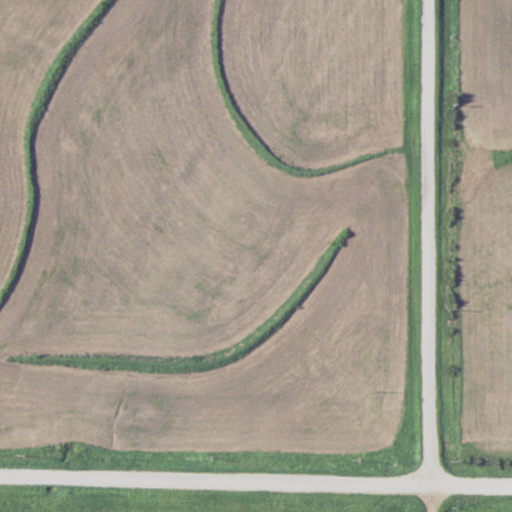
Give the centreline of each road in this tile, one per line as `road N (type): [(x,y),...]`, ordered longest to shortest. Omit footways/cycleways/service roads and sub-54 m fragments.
road 1 (tertiary): [(511,484),(0,472)]
road 2 (residential): [(430,511),(430,0)]
